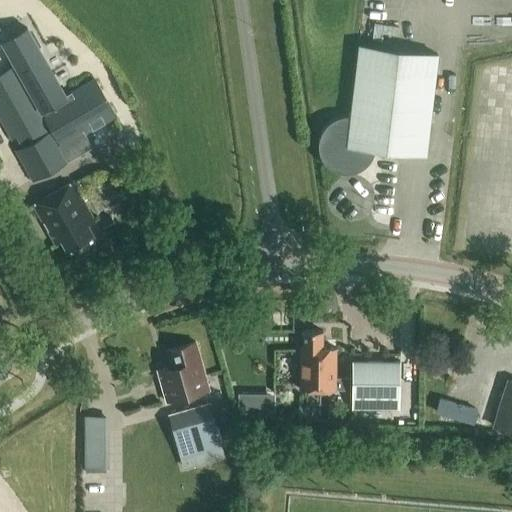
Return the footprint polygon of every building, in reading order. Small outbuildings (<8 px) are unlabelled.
[(65,97),(29,32),(4,46),(9,55),(0,59),(0,121),(32,180),(91,148),(83,134),(114,117),(93,81),(65,97)] [(425,156),(438,54),(359,45),(350,116),(345,116),(339,117),(334,119),(329,122),(325,127),(322,131),(320,137),(319,142),(319,147),(319,152),(321,158),(324,163),(328,167),(333,170),(338,173),(343,174),(348,174),(354,173),(359,172),(365,169),(369,165),(372,160),(375,155),(376,150),(425,156)] [(67,60),(57,65),(66,84),(76,79),(67,60)] [(99,245),(87,227),(93,224),(70,184),(34,205),(57,245),(62,243),(72,260),(99,245)] [(322,331),(302,331),(302,348),(300,348),(299,390),(335,390),(351,390),(351,409),(399,410),(400,362),(352,361),(351,378),(336,378),(336,348),(322,348),(322,331)] [(167,351),(172,367),(157,371),(166,402),(209,390),(208,388),(208,387),(195,343),(167,351)] [(431,360),(429,367),(432,373),(438,375),(445,372),(447,365),(444,359),(437,357),(431,360)] [(511,382),(507,381),(493,427),(511,432),(511,382)] [(264,416),(265,394),(238,393),(237,415),(264,416)] [(224,457),(216,428),(209,404),(169,416),(184,469),(224,457)] [(105,469),(104,418),(83,418),(84,469),(105,469)]
